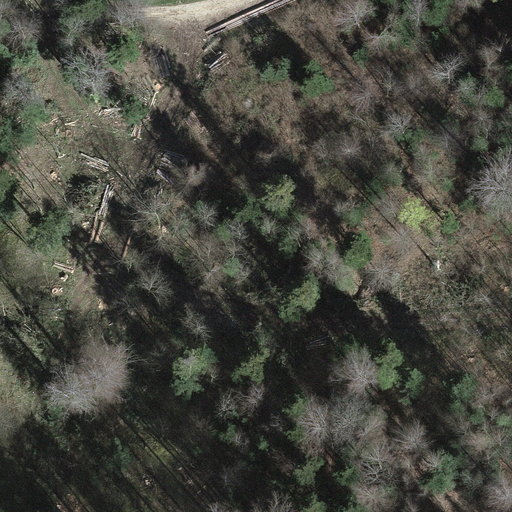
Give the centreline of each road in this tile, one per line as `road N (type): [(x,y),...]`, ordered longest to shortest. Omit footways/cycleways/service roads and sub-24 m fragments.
road 1 (track): [(210,11),(157,120),(122,238),(139,277),(252,305),(373,316),(511,304)]
road 2 (track): [(56,0),(99,14),(210,11),(239,0)]
